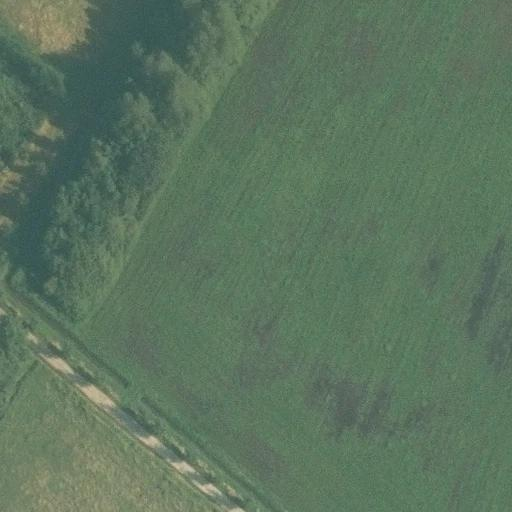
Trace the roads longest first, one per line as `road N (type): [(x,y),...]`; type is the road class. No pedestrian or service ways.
road 1 (track): [(233,511),(0,314)]
road 2 (track): [(0,223),(67,116)]
